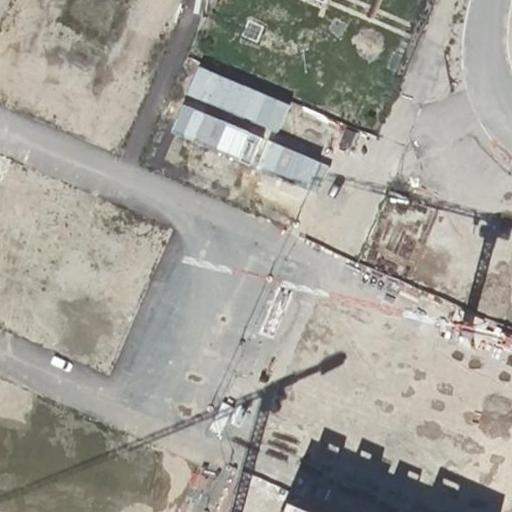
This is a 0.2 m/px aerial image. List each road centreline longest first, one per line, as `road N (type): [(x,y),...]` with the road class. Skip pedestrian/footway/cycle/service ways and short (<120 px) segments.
road 1 (unknown): [(0,126),(511,351)]
road 2 (unknown): [(0,353),(361,511)]
road 3 (unknown): [(174,430),(257,240)]
road 4 (unknown): [(199,0),(120,179)]
road 5 (residential): [(511,121),(485,63),(492,0)]
